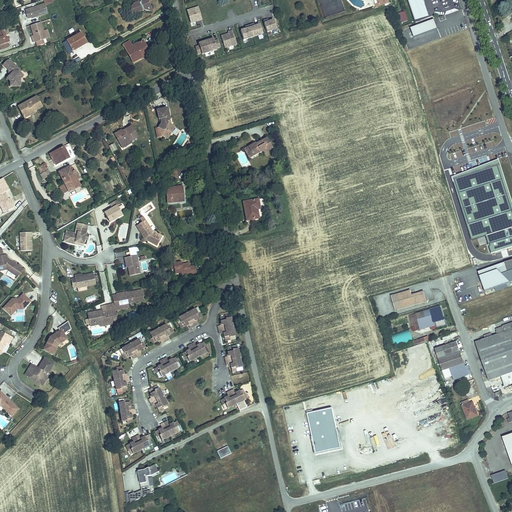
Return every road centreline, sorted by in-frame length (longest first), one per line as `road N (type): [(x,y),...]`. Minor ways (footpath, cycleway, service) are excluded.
road 1 (track): [(234,271),(85,354),(0,445)]
road 2 (unclassified): [(189,69),(238,288)]
road 3 (unclassified): [(238,288),(286,505)]
road 4 (residential): [(189,69),(18,162)]
road 5 (unclassified): [(470,454),(286,505)]
road 6 (residential): [(41,401),(19,387),(11,369),(39,326),(47,248)]
road 7 (track): [(124,511),(95,348)]
road 8 (residential): [(209,325),(135,367),(144,422)]
road 9 (unclassified): [(496,410),(440,283)]
